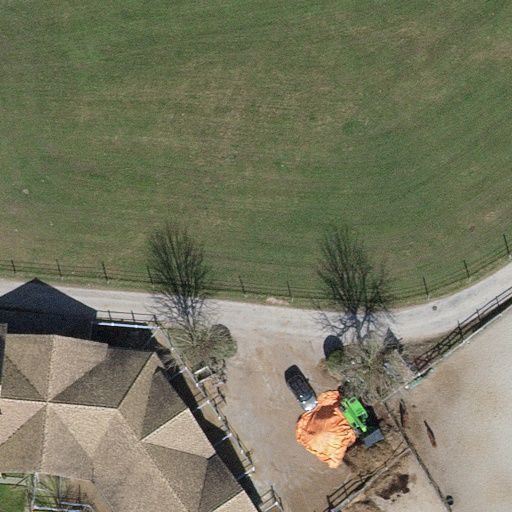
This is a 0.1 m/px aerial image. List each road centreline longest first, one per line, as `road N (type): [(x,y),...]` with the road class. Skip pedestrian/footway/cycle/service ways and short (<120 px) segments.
road 1 (track): [(511,277),(441,311),(364,323),(0,294)]
road 2 (track): [(284,321),(298,508)]
